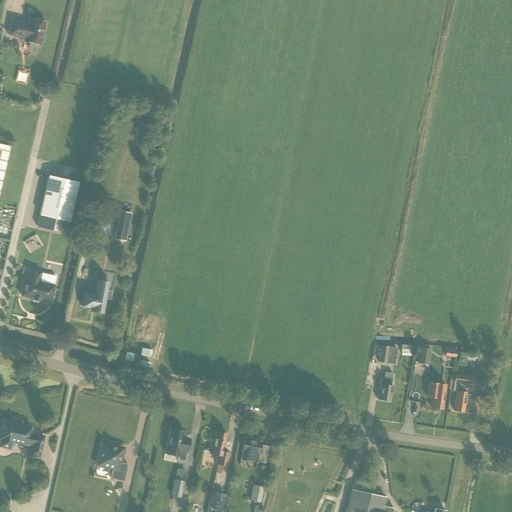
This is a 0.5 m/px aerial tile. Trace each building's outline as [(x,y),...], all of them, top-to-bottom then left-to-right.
[(36,20),(29,18),(27,25),(23,24),(23,22),(11,19),(8,35),(24,39),(23,41),(30,42),(29,48),(30,51),(35,52),(38,51),(39,44),(40,45),(45,22),(43,22),(42,20),(38,19),(36,20)] [(0,183),(9,146),(0,144),(0,183)] [(65,234),(68,222),(77,182),(48,175),(36,227),(65,234)] [(125,241),(131,214),(119,211),(113,238),(119,239),(118,245),(123,246),(124,241),(125,241)] [(38,282),(40,272),(29,270),(26,280),(24,279),(21,295),(32,298),(38,300),(39,299),(50,302),(54,286),(38,282)] [(109,283),(96,280),(93,294),(84,292),(81,306),(92,309),(92,311),(103,313),(105,299),(110,300),(112,291),(107,290),(109,283)] [(413,345),(402,345),(401,355),(412,356),(413,345)] [(394,364),(396,348),(381,346),(379,362),(394,364)] [(429,363),(431,349),(420,348),(418,361),(429,363)] [(451,362),(452,352),(445,351),(444,361),(451,362)] [(391,386),(392,374),(384,372),(384,378),(380,378),(377,399),(389,401),(392,386),(391,386)] [(474,377),(454,374),(452,390),(455,391),(452,411),(463,412),(466,391),(471,392),(472,386),(473,386),(474,377)] [(430,407),(442,409),(445,385),(429,382),(426,397),(432,397),(430,407)] [(22,424),(22,421),(13,419),(12,422),(2,420),(0,427),(0,448),(10,450),(12,444),(17,445),(17,444),(28,446),(28,445),(30,446),(28,456),(40,459),(45,436),(33,433),(33,434),(31,433),(32,427),(22,424)] [(186,452),(189,439),(182,437),(184,431),(170,428),(164,454),(177,456),(177,460),(184,461),(186,452)] [(226,434),(215,432),(214,439),(213,438),(209,453),(217,455),(215,464),(217,464),(215,473),(225,475),(229,453),(224,452),(226,442),(225,441),(226,434)] [(264,463),(267,447),(259,445),(260,441),(244,438),(239,459),(257,463),(257,461),(264,463)] [(124,481),(127,464),(119,462),(122,449),(111,447),(111,445),(101,443),(99,453),(100,454),(97,464),(112,468),(110,478),(124,481)] [(181,497),(184,481),(175,479),(172,496),(181,497)] [(259,502),(260,500),(262,487),(253,485),(250,501),(259,502)] [(383,497),(350,490),(345,511),(391,511),(392,508),(381,506),(383,497)] [(221,511),(226,494),(211,491),(206,511),(221,511)]
